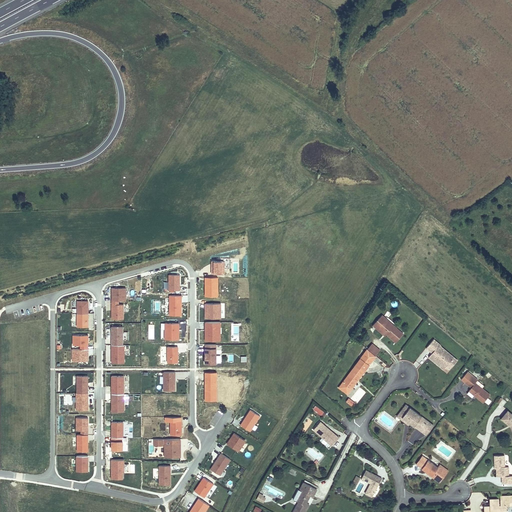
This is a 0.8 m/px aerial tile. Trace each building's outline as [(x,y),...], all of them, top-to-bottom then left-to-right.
[(179,275),(168,275),(168,291),(179,290),(179,275)] [(111,296),(111,300),(118,300),(125,300),(125,287),(111,288),(111,294),(113,294),(113,296),(111,296)] [(169,316),(181,315),(181,296),(169,296),(169,316)] [(118,300),(111,300),(112,319),(123,319),(123,304),(118,304),(118,300)] [(77,301),(77,313),(88,313),(88,301),(77,301)] [(204,303),(204,319),(221,320),(222,304),(204,303)] [(88,326),(88,313),(77,313),(77,326),(88,326)] [(386,334),(396,342),(403,334),(393,325),(392,327),(385,320),(386,319),(381,315),(372,325),(377,329),(378,328),(386,334)] [(220,322),(204,322),(204,342),(221,342),(220,322)] [(179,339),(179,323),(165,323),(165,339),(179,339)] [(111,345),(123,344),(122,326),(111,326),(111,345)] [(378,328),(377,329),(385,336),(386,334),(378,328)] [(86,342),(86,341),(88,341),(88,335),(73,335),(73,345),(80,345),(87,345),(87,342),(86,342)] [(445,368),(453,357),(441,347),(440,348),(438,346),(439,344),(433,339),(426,348),(432,353),(434,354),(433,355),(433,358),(445,368)] [(204,343),(204,352),(205,352),(205,357),(204,357),(204,362),(215,362),(215,343),(204,343)] [(366,348),(376,356),(380,350),(371,343),(366,348)] [(124,363),(124,344),(123,344),(111,345),(111,363),(124,363)] [(177,363),(177,347),(167,347),(167,363),(177,363)] [(80,349),(72,349),(72,361),(87,361),(87,354),(88,354),(88,349),(80,349)] [(361,358),(369,365),(373,360),(364,353),(361,358)] [(443,370),(445,368),(433,358),(433,355),(434,354),(432,353),(428,357),(443,370)] [(445,368),(448,371),(457,360),(453,357),(445,368)] [(349,385),(351,387),(369,365),(361,358),(340,384),(346,389),(349,385)] [(175,390),(175,371),(164,372),(164,390),(175,390)] [(216,400),(216,372),(205,372),(205,384),(209,384),(209,400),(216,400)] [(111,375),(111,393),(123,393),(123,375),(111,375)] [(470,376),(465,382),(471,387),(469,390),(483,402),(490,395),(475,383),(477,381),(470,376)] [(346,389),(340,384),(338,387),(346,393),(351,387),(349,385),(346,389)] [(87,397),(87,393),(75,393),(76,410),(87,410),(87,403),(86,403),(86,397),(87,397)] [(123,411),(123,393),(111,393),(111,411),(123,411)] [(345,402),(352,408),(355,404),(349,398),(345,402)] [(312,408),(322,417),(327,411),(317,402),(312,408)] [(408,425),(410,423),(402,417),(409,407),(405,405),(396,417),(408,425)] [(422,432),(429,423),(409,407),(402,417),(410,423),(422,432)] [(259,414),(250,408),(240,424),(249,430),(259,414)] [(511,414),(507,411),(501,418),(508,425),(509,423),(511,425),(511,427),(511,414)] [(181,429),(181,420),(171,420),(171,435),(181,435),(181,431),(180,431),(180,429),(181,429)] [(111,421),(111,437),(120,437),(123,437),(122,421),(111,421)] [(429,423),(422,432),(425,435),(433,425),(429,423)] [(329,447),(336,439),(319,424),(312,432),(329,447)] [(233,432),(226,443),(242,453),(249,442),(233,432)] [(87,451),(87,435),(77,435),(77,451),(87,451)] [(120,437),(111,437),(111,449),(122,449),(122,441),(120,441),(120,437)] [(165,457),(181,457),(181,443),(164,443),(165,457)] [(231,458),(221,452),(211,467),(221,474),(231,458)] [(503,455),(493,456),(494,466),(496,466),(496,469),(496,477),(502,477),(502,484),(511,483),(511,475),(508,476),(507,476),(506,467),(504,467),(503,455)] [(88,471),(87,456),(76,456),(76,471),(88,471)] [(421,456),(415,464),(436,480),(443,470),(438,466),(437,468),(421,456)] [(124,459),(111,459),(111,463),(112,463),(112,469),(111,469),(111,479),(122,479),(122,471),(124,471),(124,459)] [(171,466),(159,466),(159,484),(171,484),(171,466)] [(365,490),(372,494),(381,475),(365,467),(361,476),(370,480),(365,490)] [(203,476),(195,490),(204,496),(213,482),(203,476)] [(307,504),(312,494),(313,495),(317,487),(304,480),(300,488),(303,489),(298,499),(299,500),(293,511),(304,511),(308,505),(307,504)] [(259,492),(256,500),(264,503),(267,495),(259,492)] [(484,509),(484,511),(505,511),(506,505),(511,505),(511,495),(500,496),(500,506),(498,506),(498,499),(490,499),(490,506),(490,508),(484,509)] [(204,511),(210,504),(199,497),(189,511),(204,511)]
